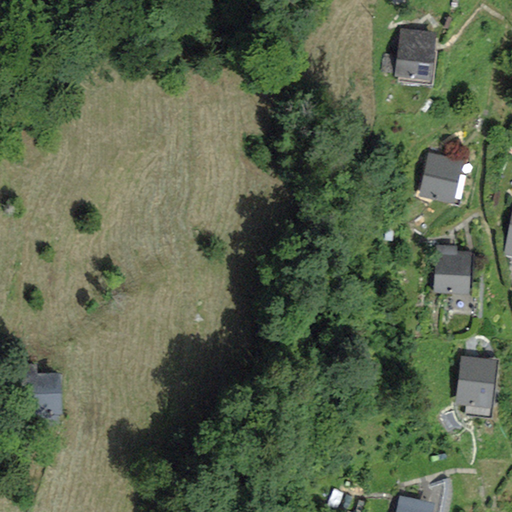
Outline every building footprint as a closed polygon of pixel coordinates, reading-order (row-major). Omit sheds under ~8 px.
[(386,54),(384,71),(427,76),(431,37),(404,34),(402,56),(386,54)] [(437,198),(437,195),(451,198),(459,163),(432,157),(424,192),(435,195),(435,198),(437,198)] [(299,212),(308,215),(313,201),(303,198),(299,212)] [(451,291),(452,288),(465,289),(467,253),(440,252),(438,288),(449,288),(449,291),(451,291)] [(474,404),(474,401),(487,403),(492,363),(465,360),(460,399),(472,401),(471,404),(474,404)] [(58,424),(57,411),(61,411),(59,376),(37,377),(37,365),(21,366),(23,413),(46,411),(47,424),(58,424)]
